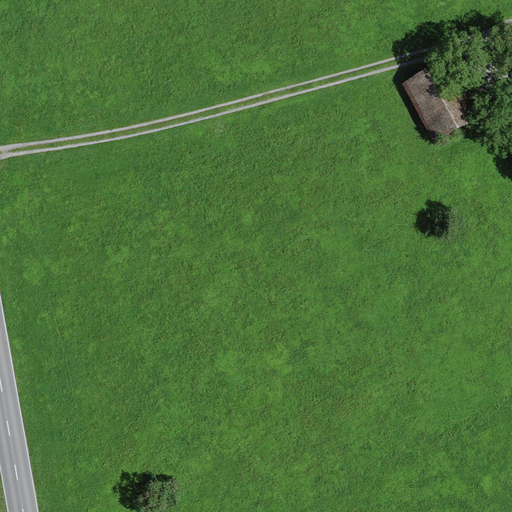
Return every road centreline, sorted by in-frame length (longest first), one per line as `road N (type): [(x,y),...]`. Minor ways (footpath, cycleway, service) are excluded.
road 1 (track): [(0,155),(170,125),(509,30)]
road 2 (tertiary): [(0,387),(22,511)]
